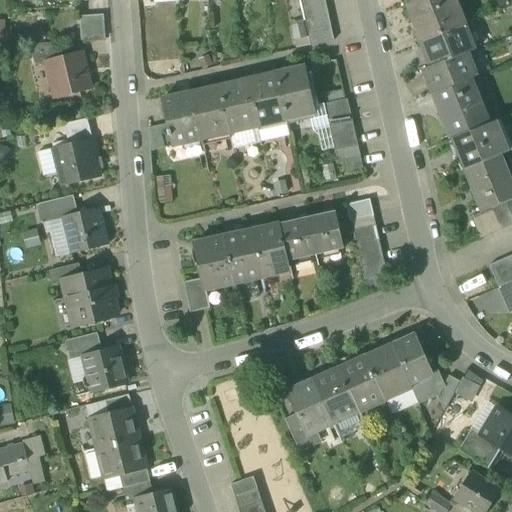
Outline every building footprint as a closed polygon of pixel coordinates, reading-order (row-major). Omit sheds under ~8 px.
[(300,0),(303,11),(326,6),(324,0),(300,0)] [(452,0),(423,0),(410,6),(419,30),(416,31),(421,44),(460,29),(450,5),(454,4),(452,0)] [(303,11),(305,23),(329,18),(326,6),(303,11)] [(139,13),(142,41),(147,41),(146,17),(153,17),(153,7),(144,7),(145,12),(139,13)] [(80,18),(82,41),(105,40),(103,16),(80,18)] [(305,23),(308,35),(331,29),(329,18),(305,23)] [(307,38),(304,24),(290,27),(293,41),(307,38)] [(464,27),(460,29),(421,44),(431,68),(466,54),(474,51),(464,27)] [(334,41),(331,29),(308,35),(311,47),(334,41)] [(29,46),(34,66),(46,63),(45,63),(57,60),(53,44),(29,46)] [(46,63),(54,99),(91,90),(82,54),(57,60),(45,63),(46,63)] [(476,78),(466,54),(431,68),(423,71),(433,95),(470,80),(476,78)] [(286,122),(310,116),(314,116),(312,108),(303,69),(275,75),(286,122)] [(258,128),(286,122),(275,75),(247,81),(258,128)] [(489,125),(470,80),(433,95),(451,140),(489,125)] [(252,129),(258,128),(247,81),(219,88),(230,134),(252,129)] [(202,141),(230,134),(219,88),(191,94),(202,141)] [(346,101),(343,91),(326,95),(328,105),(346,101)] [(170,148),(202,141),(191,94),(162,101),(167,124),(169,132),(167,132),(170,148)] [(324,106),(327,117),(350,112),(348,100),(346,101),(328,105),(324,106)] [(324,106),(312,108),(314,116),(310,116),(313,132),(317,132),(329,129),(327,117),(324,106)] [(327,117),(329,129),(353,124),(350,112),(327,117)] [(63,126),(67,145),(89,140),(92,139),(87,120),(63,126)] [(286,122),(258,128),(259,135),(261,143),(289,136),(286,122)] [(496,122),(489,125),(451,140),(465,171),(502,156),(509,153),(496,122)] [(148,128),(150,152),(170,148),(167,132),(169,132),(167,124),(148,128)] [(329,129),(332,141),(356,136),(353,124),(329,129)] [(256,144),(254,136),(253,136),(252,129),(230,134),(233,149),(256,144)] [(332,141),(329,129),(317,132),(322,152),(334,149),(332,141)] [(334,149),(335,152),(358,147),(356,136),(332,141),(334,149)] [(59,174),(62,187),(99,178),(89,140),(67,145),(53,149),(59,174)] [(0,145),(0,167),(4,169),(11,150),(0,145)] [(361,159),(358,147),(335,152),(337,164),(346,162),(361,159)] [(59,174),(53,149),(37,153),(43,178),(59,174)] [(511,180),(502,156),(465,171),(482,213),(493,208),(504,204),(511,200),(511,180)] [(346,162),(348,173),(363,170),(361,159),(346,162)] [(333,165),(320,168),(324,183),(337,180),(333,165)] [(155,179),(158,206),(174,204),(171,177),(155,179)] [(285,182),(272,185),(276,198),(289,194),(285,182)] [(43,204),(48,222),(62,218),(81,214),(77,196),(43,204)] [(346,206),(350,222),(373,217),(370,201),(346,206)] [(503,231),(511,226),(511,222),(504,204),(493,208),(503,231)] [(491,235),(503,231),(493,208),(482,213),(491,235)] [(62,218),(71,255),(108,246),(99,209),(81,214),(62,218)] [(334,213),(307,219),(316,255),(342,249),(334,213)] [(480,240),(491,235),(482,213),(471,218),(480,240)] [(350,222),(353,234),(376,228),(373,217),(350,222)] [(71,255),(62,218),(48,222),(43,223),(46,235),(50,234),(56,259),(71,255)] [(288,261),(316,255),(307,219),(280,225),(288,261)] [(289,267),(288,261),(280,225),(252,231),(262,279),(278,275),(276,270),(289,267)] [(353,234),(355,245),(379,240),(376,228),(353,234)] [(37,230),(22,234),(28,251),(42,247),(37,230)] [(234,285),(262,279),(252,231),(224,238),(234,285)] [(206,291),(234,285),(224,238),(194,244),(202,279),(205,291),(206,291)] [(355,245),(358,257),(381,252),(379,240),(355,245)] [(358,257),(361,269),(384,263),(381,252),(358,257)] [(510,284),(511,283),(511,259),(511,257),(500,262),(510,284)] [(498,289),(510,284),(500,262),(489,266),(498,289)] [(387,276),(384,263),(361,269),(364,281),(387,276)] [(50,272),(53,286),(65,283),(64,281),(82,277),(79,265),(50,272)] [(65,283),(75,327),(116,317),(112,300),(109,289),(105,271),(82,277),(64,281),(65,283)] [(185,283),(190,314),(205,311),(210,309),(206,291),(205,291),(202,279),(185,283)] [(511,283),(510,284),(498,289),(496,290),(508,315),(511,313),(511,283)] [(66,342),(71,361),(83,358),(102,353),(98,334),(66,342)] [(392,346),(410,386),(434,375),(433,374),(416,335),(392,346)] [(392,346),(366,357),(385,401),(412,390),(410,386),(392,346)] [(92,391),(92,393),(127,384),(123,367),(124,367),(122,358),(121,358),(118,349),(102,353),(83,358),(88,375),(84,381),(84,382),(86,387),(92,391)] [(366,357),(339,369),(359,413),(385,401),(366,357)] [(83,358),(71,361),(67,362),(73,385),(84,382),(84,381),(88,375),(83,358)] [(339,369),(313,381),(332,425),(359,413),(339,369)] [(437,372),(433,374),(434,375),(410,386),(412,390),(418,404),(437,396),(438,398),(445,385),(443,386),(437,372)] [(438,398),(444,412),(460,383),(449,377),(445,385),(438,398)] [(455,394),(470,402),(477,387),(463,380),(455,394)] [(308,436),(332,425),(313,381),(285,393),(294,415),(304,437),(308,436)] [(412,390),(385,401),(392,416),(418,404),(412,390)] [(105,402),(108,415),(131,409),(128,397),(105,402)] [(86,407),(89,420),(108,415),(105,402),(86,407)] [(481,436),(497,409),(488,404),(472,430),(481,436)] [(15,424),(11,405),(0,407),(0,419),(2,427),(15,424)] [(89,420),(97,450),(139,439),(131,409),(108,415),(89,420)] [(502,450),(511,455),(511,418),(497,409),(481,436),(502,450)] [(359,413),(332,425),(339,439),(366,428),(359,413)] [(285,419),(300,452),(313,447),(308,436),(304,437),(294,415),(285,419)] [(459,451),(489,470),(502,450),(481,436),(472,430),(459,451)] [(23,445),(28,461),(39,458),(45,456),(40,437),(23,442),(23,445)] [(147,471),(139,439),(97,450),(105,482),(120,478),(147,471)] [(23,445),(0,450),(0,468),(4,468),(28,461),(23,445)] [(46,483),(39,458),(28,461),(30,472),(34,487),(46,483)] [(6,478),(30,472),(28,461),(4,468),(6,478)] [(120,478),(123,489),(150,483),(147,471),(120,478)] [(453,501),(471,511),(488,511),(501,493),(471,474),(453,501)] [(120,478),(105,482),(107,493),(123,489),(120,478)] [(231,487),(235,498),(258,490),(254,478),(231,486),(231,487)] [(153,495),(150,483),(123,489),(126,503),(136,500),(135,499),(153,495)] [(177,511),(171,490),(153,495),(135,499),(136,500),(138,511),(177,511)] [(235,498),(239,509),(261,502),(258,490),(235,498)] [(426,506),(436,511),(448,511),(452,507),(433,495),(426,506)] [(239,509),(239,511),(264,511),(261,502),(239,509)]
